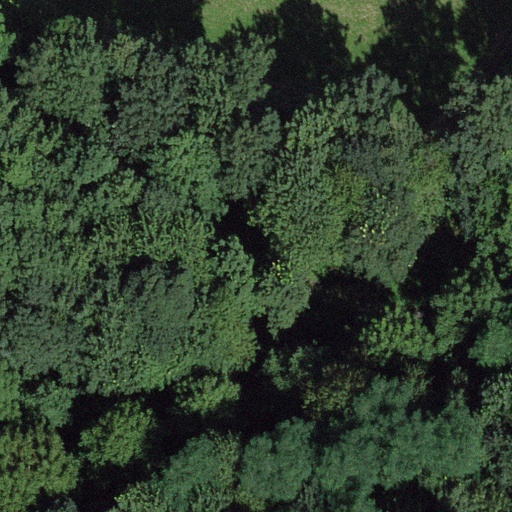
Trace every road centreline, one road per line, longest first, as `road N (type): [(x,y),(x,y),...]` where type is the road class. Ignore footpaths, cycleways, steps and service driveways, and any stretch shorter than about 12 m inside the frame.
road 1 (residential): [(511,323),(403,348),(127,437),(0,500)]
road 2 (track): [(403,348),(358,304),(0,138)]
